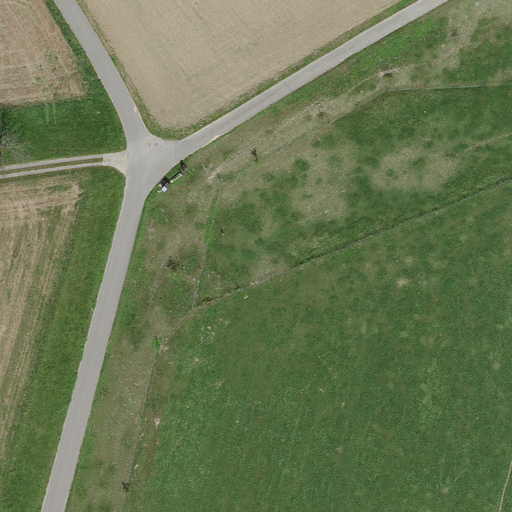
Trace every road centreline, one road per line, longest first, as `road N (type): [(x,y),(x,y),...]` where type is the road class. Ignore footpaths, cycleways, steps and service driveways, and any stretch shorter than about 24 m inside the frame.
road 1 (unclassified): [(52,511),(141,169)]
road 2 (track): [(435,0),(141,169)]
road 3 (track): [(0,173),(101,159),(141,169)]
